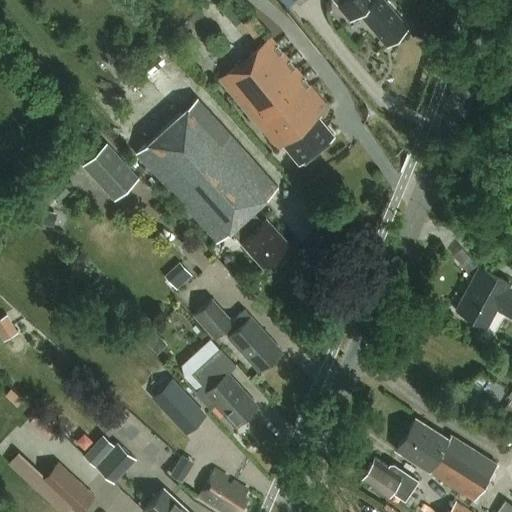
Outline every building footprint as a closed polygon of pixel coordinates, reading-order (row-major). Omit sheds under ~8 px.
[(334,0),(350,19),(359,11),(387,44),(409,25),(386,0),(334,0)] [(253,37),(264,27),(253,14),(242,24),(253,37)] [(319,115),(329,107),(271,37),(221,78),(278,148),(284,143),(299,161),(334,133),(319,115)] [(289,241),(266,216),(262,219),(253,208),(278,185),(198,97),(138,151),(218,240),(231,228),(263,264),(289,241)] [(139,176),(107,141),(82,163),(114,199),(139,176)] [(180,286),(196,273),(184,259),(168,271),(180,286)] [(511,316),(511,286),(510,285),(511,282),(480,264),(456,307),(488,324),(497,308),(511,316)] [(213,297),(195,313),(216,337),(225,329),(229,334),(228,335),(260,370),(283,350),(246,308),(233,320),(213,297)] [(0,335),(3,341),(18,332),(7,314),(0,317),(0,335)] [(211,358),(197,371),(210,386),(201,394),(212,406),(215,403),(235,425),(258,404),(236,379),(242,372),(220,349),(211,358)] [(184,425),(200,410),(171,380),(155,395),(184,425)] [(468,481),(480,488),(497,463),(452,434),(450,438),(416,416),(408,429),(414,433),(412,436),(456,465),(452,472),(468,482),(468,481)] [(10,428),(11,451),(71,449),(70,427),(10,428)] [(474,499),(480,488),(468,481),(468,482),(452,472),(456,465),(412,436),(414,433),(408,429),(396,448),(431,470),(430,471),(474,499)] [(113,446),(95,465),(113,482),(133,460),(115,443),(113,446)] [(14,450),(6,459),(62,511),(69,503),(76,509),(93,491),(53,454),(37,472),(14,450)] [(182,478),(193,459),(178,451),(167,470),(182,478)] [(390,462),(389,464),(376,455),(362,477),(376,487),(377,490),(381,493),(384,493),(387,494),(390,489),(400,495),(398,498),(404,501),(419,478),(394,462),(390,462)] [(227,511),(232,511),(235,508),(238,510),(246,498),(244,496),(248,489),(216,469),(200,495),(227,511)] [(191,511),(165,486),(144,509),(147,511),(191,511)] [(511,511),(511,503),(505,499),(496,511),(511,511)] [(473,511),(456,500),(447,511),(473,511)]
